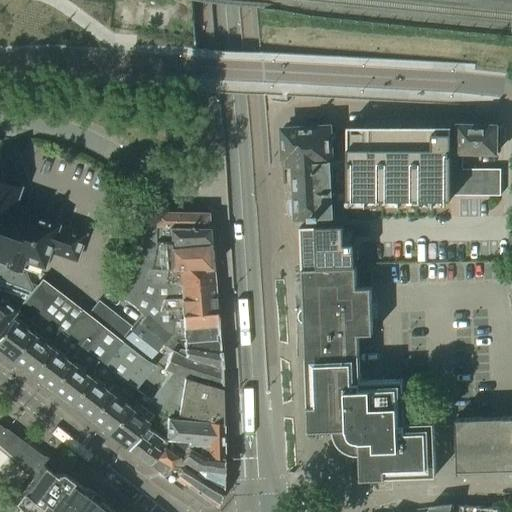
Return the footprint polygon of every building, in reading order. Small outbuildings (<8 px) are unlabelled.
[(463,125),(451,124),(451,150),(498,151),(500,149),(501,127),(501,126),(496,126),(496,125),(493,125),(492,125),(492,123),(481,122),(481,125),(479,125),(473,125),(473,122),(463,122),(463,125)] [(432,135),(347,135),(347,199),(451,199),(451,185),(459,185),(459,195),(501,195),(501,169),(463,169),(463,153),(451,153),(451,150),(451,126),(431,126),(431,127),(432,127),(432,135)] [(329,127),(283,129),(284,148),(288,148),(289,157),(293,157),(293,164),(296,163),(296,170),(295,170),(316,169),(316,162),(326,162),(331,162),(330,140),(329,131),(329,128),(329,127)] [(290,200),(288,203),(288,213),(290,216),(294,218),(297,217),(297,218),(339,216),(337,182),(332,182),(331,162),(326,162),(316,162),(316,169),(295,170),(295,172),(292,173),(293,198),(290,200)] [(0,297),(16,310),(16,311),(23,302),(31,292),(18,270),(19,267),(39,274),(47,250),(75,260),(84,233),(24,212),(26,208),(12,204),(19,186),(0,179),(0,297)] [(146,212),(146,225),(156,227),(209,227),(208,213),(192,213),(192,212),(175,212),(146,212)] [(343,224),(300,226),(301,259),(302,268),(355,266),(354,243),(344,243),(343,224)] [(133,274),(122,298),(133,306),(136,299),(140,290),(144,281),(149,269),(153,260),(153,258),(155,244),(159,244),(159,242),(164,242),(170,242),(170,244),(211,243),(209,227),(156,227),(146,225),(146,230),(143,230),(139,259),(133,274)] [(153,260),(149,269),(156,269),(165,270),(167,270),(179,270),(179,268),(213,269),(211,243),(170,244),(170,242),(164,242),(159,242),(159,244),(155,244),(153,258),(153,260)] [(301,307),(299,310),(300,314),(301,317),(304,319),(305,357),(307,391),(308,429),(333,428),(333,431),(334,434),(335,437),(336,440),(338,443),(340,446),(341,446),(343,448),(346,450),(349,451),(352,452),(355,453),(359,453),(360,453),(361,478),(436,475),(434,421),(433,421),(405,422),(403,379),(360,381),(358,334),(372,333),(372,316),(371,304),(371,287),(356,287),(355,266),(302,268),(303,298),(303,304),(301,307)] [(149,269),(144,281),(167,284),(214,283),(213,269),(179,268),(179,270),(167,270),(165,270),(156,269),(149,269)] [(31,292),(23,302),(35,312),(41,316),(60,331),(63,334),(81,310),(41,279),(31,292)] [(144,281),(140,290),(158,297),(158,298),(163,299),(181,298),(181,300),(215,297),(214,283),(167,284),(144,281)] [(140,290),(136,299),(165,317),(172,318),(216,316),(216,312),(215,297),(181,300),(181,298),(163,299),(158,298),(158,297),(140,290)] [(0,329),(16,310),(0,297),(0,329)] [(136,299),(133,306),(144,317),(147,313),(160,324),(160,325),(167,331),(173,333),(173,335),(178,334),(178,335),(184,335),(184,336),(217,333),(216,316),(172,318),(165,317),(136,299)] [(97,301),(87,315),(101,326),(120,340),(130,327),(97,301)] [(16,310),(0,329),(0,351),(9,358),(35,325),(41,316),(35,312),(29,320),(16,311),(16,310)] [(81,310),(63,334),(79,347),(82,349),(91,338),(101,326),(87,315),(81,310)] [(147,313),(144,317),(162,339),(166,344),(174,343),(219,350),(217,333),(184,336),(184,335),(178,335),(178,334),(173,335),(173,333),(167,331),(160,325),(160,324),(147,313)] [(35,325),(9,358),(28,373),(54,340),(60,331),(41,316),(35,325)] [(133,329),(122,342),(135,352),(145,359),(148,361),(149,361),(163,341),(162,339),(144,317),(133,329)] [(101,326),(91,338),(126,365),(144,377),(154,364),(149,361),(148,361),(145,359),(135,352),(122,342),(121,341),(120,340),(101,326)] [(54,340),(28,373),(49,388),(73,355),(79,347),(63,334),(60,331),(54,340)] [(91,338),(82,349),(100,362),(119,377),(135,390),(144,377),(126,365),(91,338)] [(174,343),(166,344),(171,350),(174,352),(186,357),(220,367),(219,350),(174,343)] [(73,355),(49,388),(69,403),(100,362),(82,349),(79,347),(73,355)] [(171,350),(162,369),(170,374),(171,374),(221,387),(220,367),(186,357),(174,352),(171,350)] [(100,362),(69,403),(88,418),(119,377),(100,362)] [(170,374),(149,401),(158,408),(160,409),(164,412),(178,414),(222,422),(221,395),(221,387),(171,374),(170,374)] [(119,377),(88,418),(108,433),(133,400),(138,392),(135,390),(119,377)] [(133,400),(108,433),(127,448),(144,426),(152,415),(154,416),(160,409),(158,408),(149,401),(138,392),(133,400)] [(168,418),(167,439),(170,439),(170,446),(168,451),(178,457),(181,459),(188,449),(202,457),(222,457),(222,422),(178,414),(177,419),(168,418)] [(511,416),(456,418),(457,473),(511,470),(511,416)] [(114,511),(97,499),(0,425),(0,446),(33,476),(26,485),(14,502),(20,509),(16,511),(114,511)] [(144,426),(127,448),(149,464),(165,477),(171,467),(170,467),(154,458),(163,448),(166,445),(150,432),(144,426)] [(163,448),(154,458),(170,467),(178,457),(168,451),(163,448)] [(188,449),(181,459),(196,468),(198,464),(223,473),(222,457),(202,457),(188,449)] [(178,457),(170,467),(171,467),(181,467),(191,472),(223,490),(223,473),(198,464),(196,468),(181,459),(178,457)] [(165,477),(164,478),(181,490),(182,489),(204,507),(210,506),(216,499),(219,500),(223,490),(191,472),(181,467),(171,467),(165,477)]
